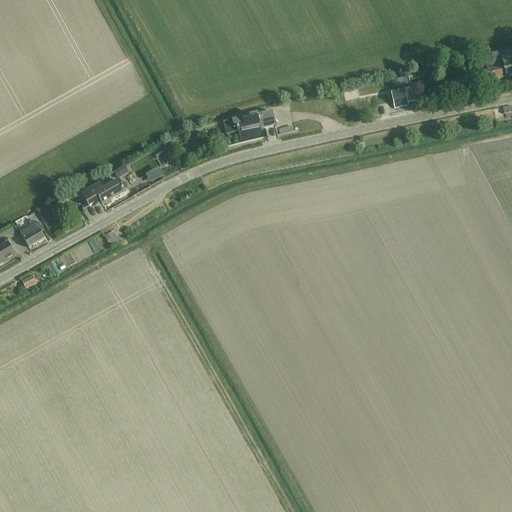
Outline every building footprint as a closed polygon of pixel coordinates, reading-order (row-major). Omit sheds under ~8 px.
[(486,68),(487,72),(490,82),(507,78),(511,76),(511,55),(511,51),(500,54),(500,53),(494,54),(495,55),(491,56),(493,63),(483,65),(484,68),(486,68)] [(461,65),(435,69),(436,75),(450,73),(450,69),(453,69),(454,73),(462,71),(461,65)] [(408,85),(407,78),(391,82),(392,88),(408,85)] [(391,94),(393,100),(395,109),(408,106),(408,104),(416,102),(414,90),(391,94)] [(503,109),(504,116),(506,115),(507,118),(511,117),(511,114),(511,113),(511,108),(511,107),(503,109)] [(235,121),(224,124),(227,136),(238,133),(240,141),(263,136),(261,128),(275,125),(275,127),(276,127),(272,113),(262,115),(262,118),(259,119),(250,121),(244,122),(243,119),(235,121)] [(122,177),(127,174),(124,168),(119,171),(122,177)] [(87,208),(94,204),(96,207),(101,204),(103,206),(125,193),(120,184),(119,182),(104,191),(100,184),(80,196),(87,208)] [(58,204),(50,206),(53,216),(61,214),(58,204)] [(48,206),(39,211),(42,217),(51,213),(48,206)] [(31,227),(20,234),(21,234),(24,239),(23,240),(24,240),(28,248),(28,249),(30,248),(45,240),(40,232),(44,230),(40,224),(35,226),(33,221),(28,224),(31,227)] [(129,228),(124,233),(128,237),(133,232),(129,228)] [(104,237),(110,247),(119,242),(113,232),(104,237)] [(0,248),(0,265),(15,257),(8,244),(0,248)] [(37,278),(39,282),(50,275),(47,270),(39,274),(40,276),(37,278)] [(32,277),(22,282),(26,290),(36,285),(32,277)]
